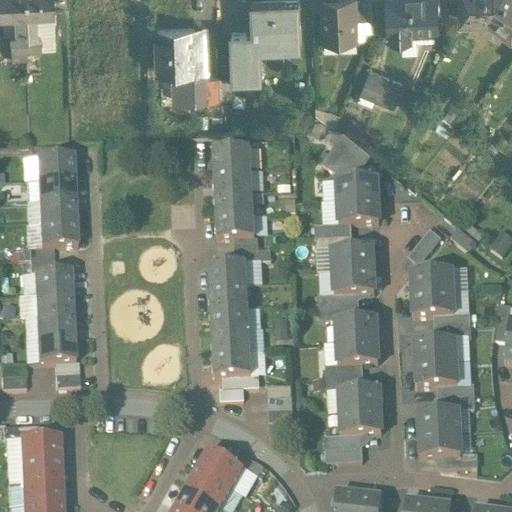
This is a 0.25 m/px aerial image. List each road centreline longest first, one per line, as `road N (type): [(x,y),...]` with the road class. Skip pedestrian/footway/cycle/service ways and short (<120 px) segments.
road 1 (residential): [(398,477),(387,252),(416,210)]
road 2 (residential): [(195,420),(197,156)]
road 3 (residential): [(98,407),(90,154)]
road 4 (unknown): [(471,487),(473,276)]
road 5 (residential): [(199,421),(265,451),(304,494)]
